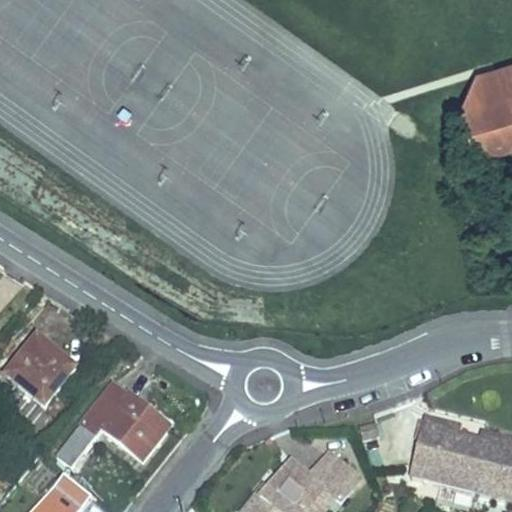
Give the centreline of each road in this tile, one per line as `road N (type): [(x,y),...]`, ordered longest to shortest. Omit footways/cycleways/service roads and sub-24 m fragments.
road 1 (residential): [(0,238),(238,380)]
road 2 (residential): [(292,388),(391,366),(456,339),(511,336)]
road 3 (residential): [(245,405),(155,511)]
